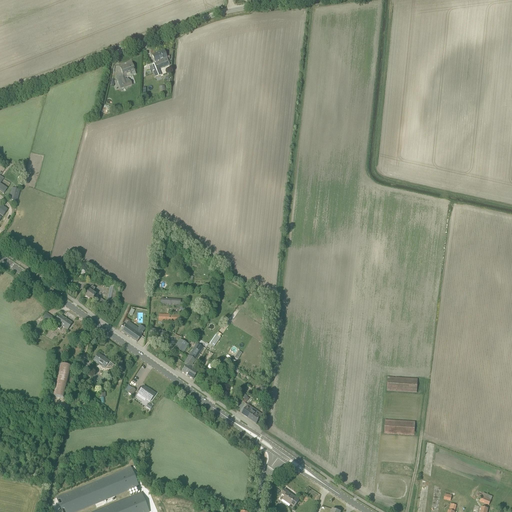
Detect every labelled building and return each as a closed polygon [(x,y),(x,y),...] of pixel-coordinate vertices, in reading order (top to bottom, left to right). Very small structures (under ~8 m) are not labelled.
[(167,58),(164,51),(159,53),(157,54),(157,53),(152,55),(155,62),(167,58)] [(132,63),(120,68),(123,75),(134,71),(132,63)] [(153,71),(155,77),(161,75),(156,64),(152,65),(154,71),(153,71)] [(123,84),(124,88),(132,85),(130,81),(126,83),(124,77),(121,79),(123,84)] [(12,188),(9,200),(17,202),(20,190),(12,188)] [(118,287),(110,285),(106,302),(114,304),(118,287)] [(102,307),(105,302),(92,293),(95,289),(92,287),(89,291),(85,296),(100,307),(101,306),(102,307)] [(54,318),(46,313),(43,318),(51,323),(54,318)] [(59,315),(52,325),(60,330),(62,327),(68,330),(72,324),(59,315)] [(126,325),(121,332),(137,343),(141,336),(140,336),(143,332),(128,322),(126,325)] [(39,334),(36,328),(26,331),(29,338),(39,334)] [(149,335),(165,339),(166,333),(151,329),(149,335)] [(212,346),(220,338),(216,334),(208,343),(212,346)] [(221,349),(226,343),(222,340),(217,346),(221,349)] [(179,342),(175,348),(183,353),(187,347),(179,342)] [(190,368),(190,367),(199,355),(201,356),(205,350),(197,344),(197,343),(189,356),(184,364),(186,365),(190,368)] [(113,367),(114,365),(105,359),(104,360),(102,358),(103,358),(98,354),(93,361),(105,369),(105,368),(106,368),(107,369),(109,369),(110,368),(111,368),(112,367),(113,367)] [(63,398),(71,367),(60,364),(53,396),(63,398)] [(190,368),(186,365),(181,372),(193,380),(197,372),(190,367),(190,368)] [(417,393),(417,384),(417,380),(388,378),(387,391),(417,393)] [(155,394),(150,390),(149,392),(147,391),(147,390),(143,387),(138,394),(146,399),(146,400),(149,403),(155,394)] [(242,414),(256,424),(262,415),(248,405),(242,414)] [(384,434),(414,436),(415,423),(385,421),(384,434)] [(131,468),(56,498),(61,511),(76,511),(138,487),(131,468)] [(285,490),(284,490),(282,494),(285,496),(281,502),(289,507),(290,505),(294,507),(299,500),(288,493),(289,492),(285,490)] [(95,511),(148,511),(141,493),(95,511)] [(492,497),(483,493),(482,497),(479,502),(489,506),(492,497)]
